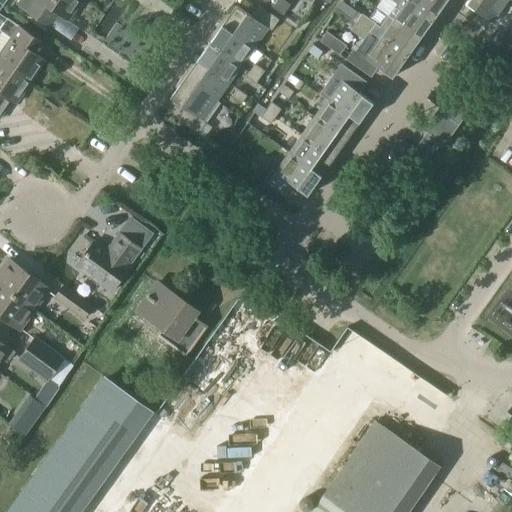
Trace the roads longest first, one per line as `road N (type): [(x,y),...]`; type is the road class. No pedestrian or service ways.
road 1 (residential): [(300,233),(457,0)]
road 2 (residential): [(300,233),(136,119)]
road 3 (residential): [(136,119),(75,206),(0,214)]
road 4 (residential): [(136,119),(222,0)]
road 5 (residential): [(430,367),(511,253)]
road 6 (residential): [(430,367),(327,296)]
